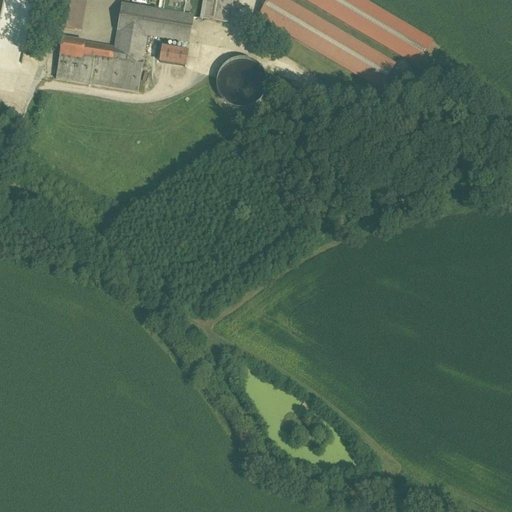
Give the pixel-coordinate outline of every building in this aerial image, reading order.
[(80,0),(61,0),(57,29),(75,32),(80,0)] [(186,0),(165,0),(166,1),(167,1),(165,15),(180,17),(182,3),(186,4),(186,0)] [(219,0),(204,0),(201,21),(216,23),(219,0)] [(230,0),(219,0),(216,23),(227,25),(230,0)] [(394,67),(279,0),(269,0),(259,19),(381,90),(394,67)] [(431,43),(357,0),(303,0),(418,67),(431,43)] [(165,15),(122,8),(118,32),(115,49),(112,66),(112,67),(141,71),(147,37),(189,44),(193,20),(180,17),(165,15)] [(115,49),(85,44),(62,40),(60,58),(82,61),(112,66),(115,49)] [(184,54),(156,48),(153,65),(180,70),(184,54)] [(112,66),(82,61),(60,58),(56,80),(138,94),(142,72),(141,72),(141,71),(112,67),(112,66)] [(277,90),(278,83),(276,75),(272,69),(266,65),(258,63),(250,65),(244,69),(240,76),(239,83),(240,91),(245,97),(251,101),(259,103),(266,101),(273,97),(277,90)] [(310,98),(292,88),(287,99),(305,108),(310,98)]
